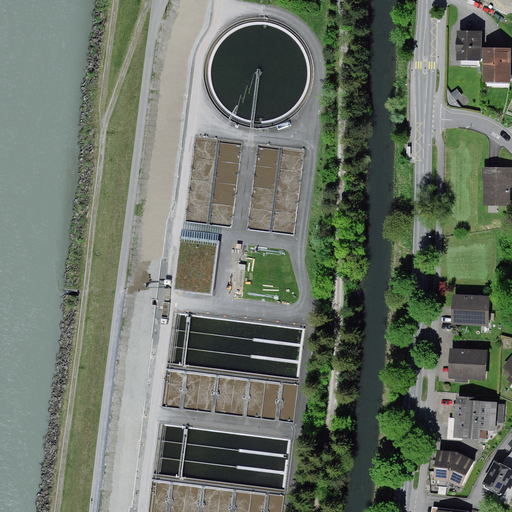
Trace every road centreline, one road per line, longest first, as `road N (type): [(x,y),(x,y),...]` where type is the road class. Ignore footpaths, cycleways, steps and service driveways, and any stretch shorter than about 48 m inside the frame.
road 1 (track): [(97,511),(159,0)]
road 2 (track): [(118,0),(59,511)]
road 3 (secondary): [(401,511),(420,312),(424,116)]
road 4 (track): [(105,128),(156,0)]
